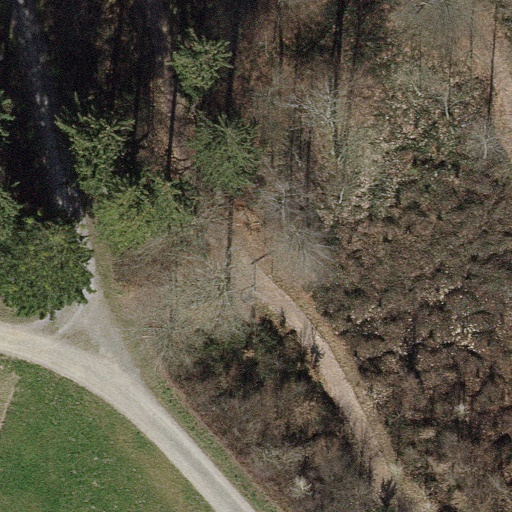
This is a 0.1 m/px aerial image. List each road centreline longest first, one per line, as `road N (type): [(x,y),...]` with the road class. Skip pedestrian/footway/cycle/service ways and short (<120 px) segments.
road 1 (track): [(31,0),(112,364)]
road 2 (track): [(0,334),(112,364),(247,511)]
